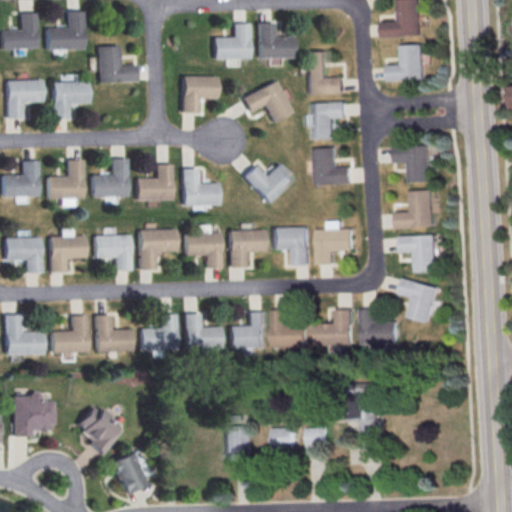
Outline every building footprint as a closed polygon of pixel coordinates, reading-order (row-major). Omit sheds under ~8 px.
[(398,4),(420,3),(422,39),(385,41),(384,24),(399,23),(398,4)] [(0,32),(0,51),(34,50),(32,15),(16,16),(17,32),(0,32)] [(43,31),(43,53),(80,52),(79,15),(63,15),(64,31),(43,31)] [(254,25),(254,59),(290,58),(290,39),(270,39),(270,25),(254,25)] [(210,40),(210,62),(246,62),(246,26),(230,26),(230,40),(210,40)] [(94,45),(96,82),(133,80),(132,64),(116,65),(115,44),(94,45)] [(401,48),(423,46),(425,82),(387,84),(387,68),(402,67),(401,48)] [(303,52),(305,96),(344,94),(343,77),(325,78),(324,51),(303,52)] [(178,76),(178,114),(194,114),(194,98),(213,98),(213,77),(178,76)] [(2,80),(3,119),(19,118),(18,102),(39,101),(38,79),(2,80)] [(49,81),(50,120),(65,120),(65,103),(85,103),(85,80),(49,81)] [(239,98),(272,80),(289,113),(270,123),(260,105),(246,112),(239,98)] [(310,103),(311,140),(334,139),(333,118),(345,118),(345,102),(310,103)] [(393,146),(428,144),(430,182),(408,183),(407,162),(394,163),(393,146)] [(312,149),(314,186),(350,184),(350,168),(335,168),(334,148),(312,149)] [(88,175),(89,197),(125,196),(124,158),(108,158),(108,174),(88,175)] [(0,174),(0,196),(34,196),(34,160),(18,161),(18,174),(0,174)] [(43,176),(43,198),(79,197),(79,160),(63,160),(63,176),(43,176)] [(239,176),(264,204),(290,180),(275,163),(261,176),(251,165),(239,176)] [(133,179),(133,201),(169,200),(168,164),(153,165),(153,178),(133,179)] [(179,169),(179,206),(215,205),(215,183),(195,183),(194,169),(179,169)] [(409,191),(430,190),(432,226),(395,228),(394,212),(410,211),(409,191)] [(270,228),(307,227),(308,263),(292,264),(291,250),(271,251),(270,228)] [(351,228),(315,229),(316,265),(332,265),(332,251),(352,250),(351,228)] [(171,230),(135,231),(136,267),(152,266),(152,253),(172,252),(171,230)] [(262,230),(225,231),(227,267),(243,267),(243,253),(263,253),(262,230)] [(180,234),(217,233),(218,269),(202,269),(201,256),(181,256),(180,234)] [(398,236),(433,234),(435,271),(414,272),(413,252),(399,253),(398,236)] [(90,236),(126,235),(127,271),(111,272),(111,258),(90,259),(90,236)] [(81,236),(45,237),(46,273),(62,272),(62,259),(82,258),(81,236)] [(0,238),(36,237),(37,273),(21,273),(21,260),(0,260),(0,238)] [(402,278),(436,287),(427,323),(406,317),(411,297),(398,294),(402,278)] [(396,321),(396,343),(361,344),(360,307),(375,307),(376,322),(396,321)] [(315,324),(316,345),(352,345),(351,308),(335,309),(336,323),(315,324)] [(307,325),(307,346),(272,347),(271,311),(286,311),(287,325),(307,325)] [(226,328),(226,349),(262,348),(261,312),(246,313),(246,327),(226,328)] [(136,329),(136,351),(172,350),(171,314),(156,314),(156,329),(136,329)] [(216,328),(217,349),(181,350),(180,314),(196,314),(196,328),(216,328)] [(37,332),(38,354),(1,354),(0,315),(15,315),(16,332),(37,332)] [(47,331),(47,353),(83,352),(82,316),(67,316),(67,331),(47,331)] [(127,330),(127,351),(92,352),(91,316),(106,316),(107,330),(127,330)] [(357,383),(359,449),(381,449),(378,382),(357,383)] [(8,396),(9,437),(27,436),(27,430),(45,430),(45,424),(50,424),(49,401),(35,401),(35,395),(32,392),(27,392),(23,395),(23,396),(8,396)] [(116,431),(96,455),(83,443),(85,440),(75,432),(77,429),(72,424),(87,407),(92,411),(95,408),(105,416),(102,419),(116,431)] [(222,428),(249,427),(250,455),(223,456),(222,428)] [(272,429),(294,428),(295,450),(273,451),(272,429)] [(306,429),(325,428),(326,447),(307,448),(306,429)] [(106,461),(126,452),(142,486),(122,495),(106,461)]
